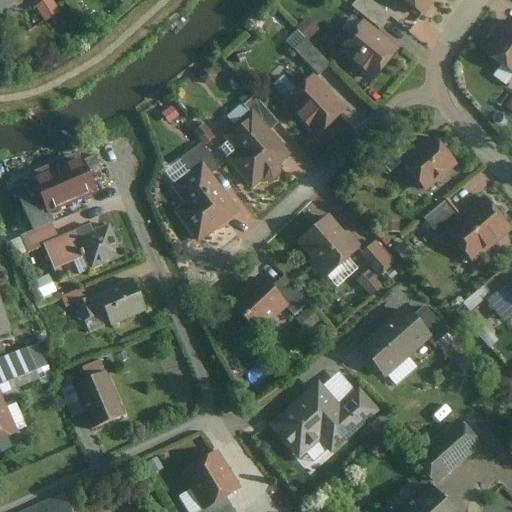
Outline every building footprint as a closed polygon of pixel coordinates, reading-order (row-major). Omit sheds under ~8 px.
[(0,0),(0,17),(28,0),(0,0)] [(52,0),(46,0),(37,6),(48,22),(61,14),(52,0)] [(360,19),(335,51),(374,81),(400,48),(379,32),(391,17),(368,0),(361,0),(352,12),(360,19)] [(441,0),(397,0),(396,2),(429,21),(441,0)] [(511,23),(507,21),(485,54),(504,65),(511,71),(511,23)] [(511,84),(511,71),(504,65),(493,79),(508,90),(511,84)] [(315,77),(283,105),(314,142),(347,115),(315,77)] [(230,120),(236,127),(254,113),(270,133),(279,125),(256,98),(230,120)] [(174,108),(162,115),(169,125),(180,119),(174,108)] [(236,127),(224,138),(239,155),(229,163),(254,193),(293,160),(270,133),(254,113),(236,127)] [(204,123),(194,131),(205,145),(215,137),(204,123)] [(432,135),(403,160),(431,191),(459,166),(432,135)] [(16,189),(35,234),(60,223),(57,214),(103,194),(87,158),(16,189)] [(177,213),(199,244),(242,214),(207,165),(192,175),(181,159),(163,171),(187,206),(177,213)] [(463,219),(447,201),(424,222),(441,241),(448,235),(475,266),(511,232),(511,226),(486,198),(463,219)] [(333,213),(296,243),(327,281),(358,256),(364,251),(333,213)] [(45,245),(55,270),(87,257),(93,271),(129,256),(112,216),(45,245)] [(364,251),(358,256),(382,281),(400,264),(376,239),(364,251)] [(370,298),(384,287),(370,270),(356,281),(370,298)] [(259,274),(230,301),(261,334),(290,307),(259,274)] [(511,274),(485,299),(505,322),(511,315),(511,274)] [(48,275),(32,284),(40,300),(56,291),(48,275)] [(133,276),(97,291),(112,325),(148,310),(133,276)] [(0,284),(0,335),(13,332),(0,284)] [(406,308),(359,346),(386,379),(433,341),(406,308)] [(39,346),(0,361),(0,444),(20,436),(0,388),(0,385),(47,366),(39,346)] [(108,373),(79,385),(98,429),(127,417),(108,373)] [(318,381),(268,428),(300,462),(320,443),(334,457),(381,413),(358,389),(341,405),(318,381)] [(459,421),(417,458),(442,485),(483,448),(459,421)] [(241,488),(209,441),(175,464),(194,492),(207,511),(226,498),(241,488)] [(453,511),(428,483),(394,511),(453,511)] [(236,511),(226,498),(207,511),(194,492),(181,501),(188,511),(236,511)] [(77,511),(72,498),(37,511),(77,511)]
